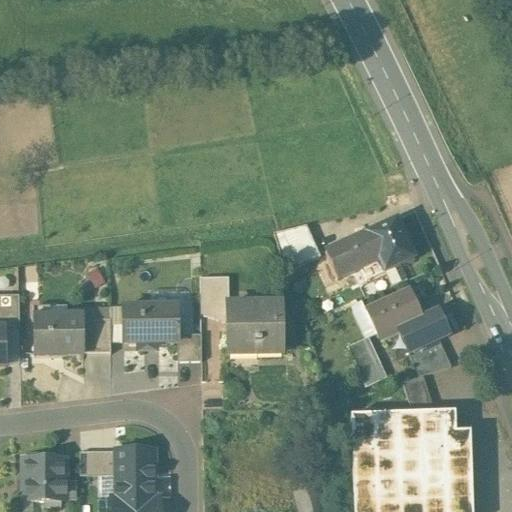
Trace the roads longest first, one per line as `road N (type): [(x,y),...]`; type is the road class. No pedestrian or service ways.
road 1 (primary): [(345,0),(511,339)]
road 2 (residential): [(188,511),(187,442),(165,415),(137,408),(0,425)]
